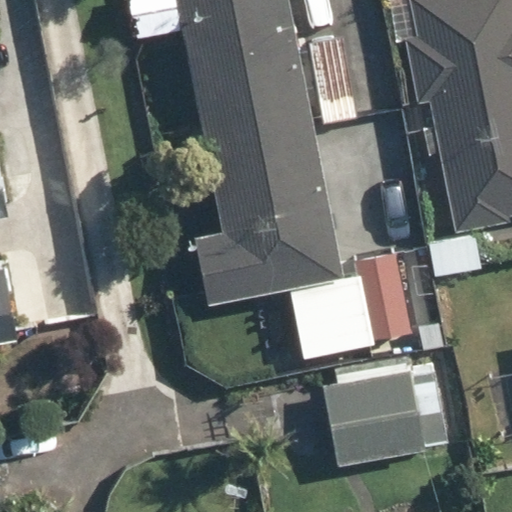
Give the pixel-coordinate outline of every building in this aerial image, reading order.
[(170,0),(215,230),(184,236),(197,304),(331,278),(300,119),(349,110),(334,35),(285,45),(275,0),(170,0)] [(511,0),(395,0),(408,101),(425,99),(441,227),(422,230),(426,263),(467,258),(463,220),(511,213),(511,0)] [(0,340),(89,326),(76,246),(0,258),(0,340)] [(381,246),(343,258),(367,343),(406,332),(381,246)] [(314,384),(331,465),(442,441),(426,368),(409,372),(408,364),(314,384)]
